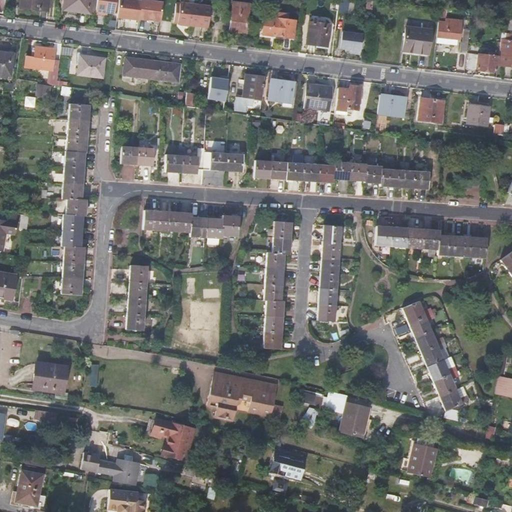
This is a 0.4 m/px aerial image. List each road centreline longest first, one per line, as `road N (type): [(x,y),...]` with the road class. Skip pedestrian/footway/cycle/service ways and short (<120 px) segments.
road 1 (residential): [(511,90),(0,26)]
road 2 (residential): [(307,201),(303,345),(327,354),(381,336),(394,346),(404,394)]
road 3 (residential): [(0,318),(67,330),(91,325),(107,189)]
road 4 (residential): [(307,201),(511,215)]
road 5 (residential): [(107,189),(307,201)]
